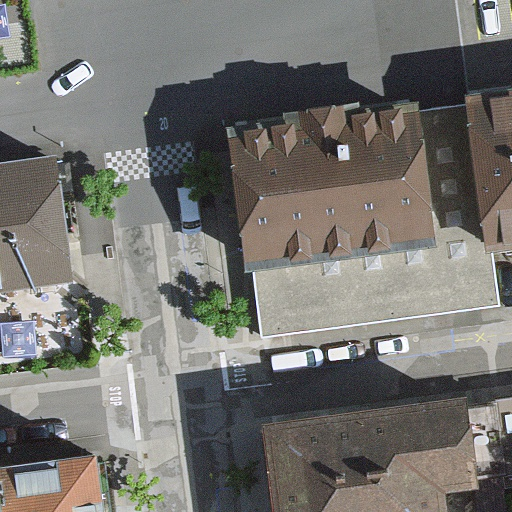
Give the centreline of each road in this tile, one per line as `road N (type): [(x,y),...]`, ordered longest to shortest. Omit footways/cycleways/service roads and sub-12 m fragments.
road 1 (unclassified): [(173,409),(148,167)]
road 2 (residential): [(0,427),(173,409)]
road 3 (residential): [(154,98),(177,46),(214,6),(232,0)]
road 4 (residential): [(154,98),(29,114)]
